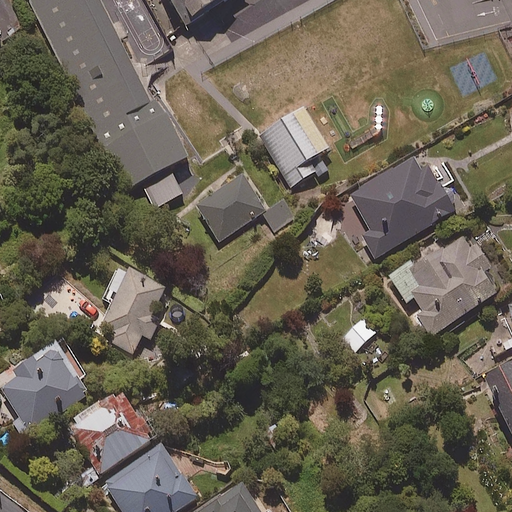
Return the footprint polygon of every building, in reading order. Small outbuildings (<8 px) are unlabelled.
[(150,103),(99,0),(27,0),(102,150),(100,152),(122,194),(188,160),(167,119),(154,101),(150,103)] [(228,0),(166,0),(184,28),(228,0)] [(193,63),(225,114),(231,116),(239,128),(253,119),(255,122),(338,69),(331,59),(345,50),(322,15),(310,23),(303,13),(232,58),(223,44),(193,63)] [(330,151),(304,110),(258,139),(290,189),(316,173),(309,164),(330,151)] [(375,260),(456,215),(452,209),(454,205),(455,202),(454,197),(451,195),(447,193),(443,194),(429,169),(420,173),(414,162),(351,198),(370,233),(362,238),(375,260)] [(267,211),(242,173),(194,203),(219,242),(267,211)] [(296,219),(284,201),(263,215),(275,233),(296,219)] [(390,278),(430,338),(495,296),(482,276),(491,270),(476,248),(470,251),(463,239),(415,270),(412,264),(390,278)] [(165,289),(128,266),(122,276),(117,273),(102,298),(111,304),(101,321),(118,330),(110,343),(130,355),(142,335),(148,339),(160,320),(150,314),(165,289)] [(375,333),(362,319),(344,336),(357,350),(375,333)] [(0,378),(0,382),(3,386),(0,388),(0,424),(10,418),(24,440),(89,397),(79,382),(86,377),(60,338),(0,378)] [(511,370),(484,384),(511,438),(511,370)] [(141,417),(137,420),(120,395),(113,400),(110,395),(80,416),(83,421),(69,431),(100,476),(149,442),(145,436),(151,432),(141,417)] [(175,511),(197,497),(159,445),(101,486),(119,511),(175,511)] [(101,478),(93,466),(78,477),(86,489),(101,478)] [(259,511),(240,483),(196,511),(259,511)]
